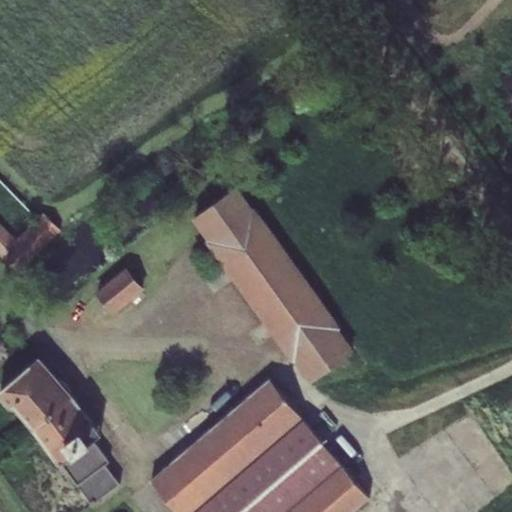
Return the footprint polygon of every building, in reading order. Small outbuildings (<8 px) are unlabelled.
[(233,188),(196,216),(215,242),(213,243),(293,355),(295,354),(314,380),(351,353),(332,327),(335,325),(254,213),(251,214),(233,188)] [(0,221),(0,253),(18,271),(62,229),(43,212),(16,238),(0,221)] [(127,268),(98,293),(114,312),(143,288),(127,268)] [(40,356),(0,389),(0,395),(10,407),(12,404),(93,502),(120,484),(106,464),(110,461),(87,430),(94,425),(69,395),(69,388),(65,382),(58,380),(40,356)] [(201,437),(151,480),(178,511),(352,511),(370,497),(270,378),(250,395),(249,393),(243,399),(244,400),(207,432),(206,430),(200,435),(201,437)]
